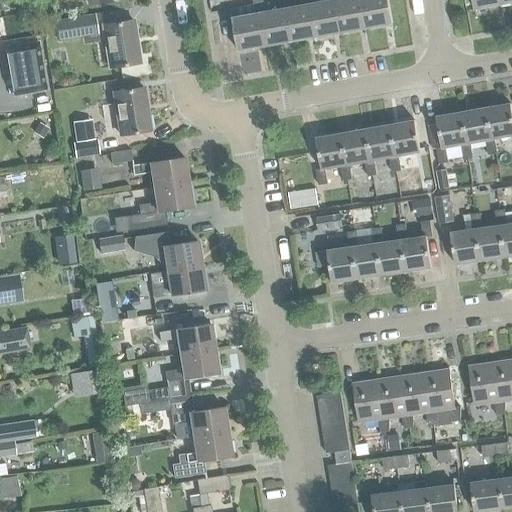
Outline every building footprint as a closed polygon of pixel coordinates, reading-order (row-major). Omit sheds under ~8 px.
[(252,0),(255,15),(232,19),(238,52),(264,47),(258,15),(265,13),(262,0),(252,0)] [(289,0),(278,0),(280,11),(265,13),(258,15),(264,47),(289,42),(284,10),(291,9),(289,0)] [(316,4),(315,0),(304,0),(306,6),(291,9),(284,10),(289,42),(315,38),(309,6),(316,4)] [(341,0),(331,0),(332,2),(316,4),(309,6),(315,38),(340,33),(335,1),(341,0)] [(341,0),(335,1),(340,33),(366,29),(360,0),(341,0)] [(392,24),(387,0),(360,0),(366,29),(392,24)] [(473,0),(475,10),(496,6),(500,5),(499,0),(473,0)] [(93,16),(54,23),(58,42),(82,38),(81,32),(95,30),(93,16)] [(138,64),(132,22),(103,26),(110,68),(138,64)] [(14,96),(47,90),(39,43),(6,48),(14,96)] [(113,92),(119,135),(149,131),(143,88),(113,92)] [(488,156),(497,154),(495,140),(511,137),(511,113),(510,104),(485,109),(491,141),(485,142),(488,156)] [(461,146),(463,160),(473,159),(470,144),(485,142),(491,141),(485,109),(460,113),(466,145),(461,146)] [(441,149),(436,150),(438,165),(448,163),(447,159),(455,157),(453,147),(461,146),(466,145),(460,113),(436,118),(441,149)] [(97,140),(91,141),(88,120),(73,123),(78,158),(99,155),(97,140)] [(392,173),(401,171),(399,157),(420,153),(414,121),(389,126),(395,158),(389,159),(392,173)] [(39,124),(33,133),(43,139),(49,129),(39,124)] [(367,177),(376,175),(374,161),(389,159),(395,158),(389,126),(364,130),(370,162),(364,163),(367,177)] [(342,181),(352,180),(349,166),(364,163),(370,162),(364,130),(340,134),(345,166),(340,167),(342,181)] [(340,167),(345,166),(340,134),(314,139),(320,170),(315,171),(318,186),(327,184),(324,170),(340,167)] [(110,155),(112,164),(133,161),(131,151),(110,155)] [(184,158),(133,166),(134,175),(151,173),(153,189),(188,184),(184,158)] [(82,169),(85,189),(102,187),(98,166),(82,169)] [(140,214),(128,216),(130,230),(167,225),(165,211),(191,207),(188,184),(153,189),(155,204),(139,206),(140,214)] [(292,208),(319,203),(316,188),(289,192),(292,208)] [(450,196),(435,198),(439,225),(454,222),(450,196)] [(497,226),(481,229),(475,230),(480,262),(505,258),(500,226),(506,225),(504,210),(495,211),(497,226)] [(480,262),(475,230),(481,229),(479,214),(470,215),(464,216),(466,231),(450,233),(455,265),(480,262)] [(340,215),(315,218),(317,231),(342,228),(340,215)] [(430,221),(421,222),(423,237),(408,239),(401,240),(406,272),(431,269),(427,237),(432,236),(430,221)] [(406,272),(401,240),(408,239),(405,224),(396,226),(398,241),(383,243),(376,244),(381,276),(406,272)] [(511,256),(511,224),(506,225),(500,226),(505,258),(511,256)] [(358,247),(352,248),(356,280),(381,276),(376,244),(383,243),(381,228),(371,229),(373,244),(358,247)] [(352,248),(358,247),(356,232),(346,233),(348,248),(326,251),(331,283),(356,280),(352,248)] [(168,233),(134,238),(133,252),(154,258),(165,270),(165,271),(201,265),(197,241),(170,245),(168,233)] [(124,251),(121,236),(98,240),(100,255),(124,251)] [(165,271),(168,286),(151,289),(153,298),(205,289),(201,265),(165,271)] [(0,277),(0,305),(24,302),(20,275),(0,277)] [(101,365),(92,317),(79,319),(88,367),(101,365)] [(136,321),(137,330),(158,327),(157,318),(136,321)] [(176,339),(179,355),(213,349),(209,324),(158,333),(159,342),(176,339)] [(0,332),(0,355),(31,350),(28,328),(0,332)] [(182,370),(164,372),(166,382),(218,373),(214,349),(180,355),(182,370)] [(511,399),(511,361),(493,364),(499,402),(505,401),(511,399)] [(496,415),(505,414),(505,401),(499,402),(493,364),(469,368),(475,405),(494,402),(496,415)] [(77,374),(81,397),(105,393),(101,369),(77,374)] [(460,407),(454,408),(448,371),(424,374),(430,412),(436,411),(449,409),(451,422),(460,421),(460,407)] [(425,413),(427,426),(436,425),(436,411),(430,412),(424,374),(401,378),(406,415),(412,415),(425,413)] [(412,415),(406,415),(401,378),(377,381),(383,419),(389,418),(401,416),(403,429),(412,428),(412,415)] [(359,422),(378,420),(379,433),(389,432),(389,418),(383,419),(377,381),(353,385),(359,422)] [(146,385),(122,389),(124,406),(138,404),(169,399),(167,389),(147,392),(146,385)] [(341,394),(318,397),(319,409),(343,405),(341,394)] [(169,399),(138,404),(140,414),(170,409),(171,409),(169,399)] [(344,417),(343,405),(319,409),(321,420),(344,417)] [(171,416),(173,425),(191,423),(193,438),(227,432),(223,408),(171,416)] [(323,431),(346,428),(344,417),(321,420),(323,431)] [(0,426),(0,443),(36,438),(34,421),(0,426)] [(347,439),(346,428),(323,431),(324,443),(347,439)] [(107,432),(91,434),(96,463),(112,461),(107,432)] [(195,453),(178,455),(179,464),(172,465),(174,479),(204,474),(202,461),(231,456),(227,432),(193,438),(195,453)] [(398,435),(387,437),(389,449),(400,448),(398,435)] [(347,439),(324,443),(326,454),(334,453),(349,450),(347,439)] [(0,445),(0,456),(29,453),(28,441),(0,445)] [(367,445),(355,446),(357,457),(368,455),(367,445)] [(507,445),(494,446),(495,457),(508,456),(507,445)] [(495,457),(494,446),(482,448),(483,459),(495,457)] [(351,463),(349,450),(334,453),(336,465),(351,463)] [(456,452),(437,454),(438,465),(457,462),(456,452)] [(409,457),(395,459),(397,470),(410,468),(409,457)] [(397,470),(395,459),(382,461),(383,472),(397,470)] [(351,464),(351,463),(336,465),(328,467),(329,478),(353,474),(351,464)] [(329,478),(331,489),(354,486),(353,474),(329,478)] [(0,497),(21,494),(18,475),(0,478),(0,497)] [(196,482),(198,495),(227,491),(225,477),(196,482)] [(501,509),(511,508),(511,478),(498,480),(501,509)] [(128,483),(128,485),(129,488),(131,491),(136,491),(139,488),(139,483),(136,480),(132,480),(128,483)] [(473,511),(481,511),(501,509),(498,480),(470,484),(473,511)] [(331,489),(333,500),(356,497),(354,486),(331,489)] [(455,511),(452,486),(428,489),(425,490),(427,511),(455,511)] [(160,511),(156,488),(142,490),(145,511),(160,511)] [(401,511),(427,511),(425,490),(399,493),(401,511)] [(373,511),(401,511),(399,493),(371,497),(373,511)] [(198,496),(200,511),(210,511),(208,494),(198,496)] [(200,511),(198,496),(189,497),(190,511),(200,511)] [(358,508),(356,497),(333,500),(334,511),(358,508)]
